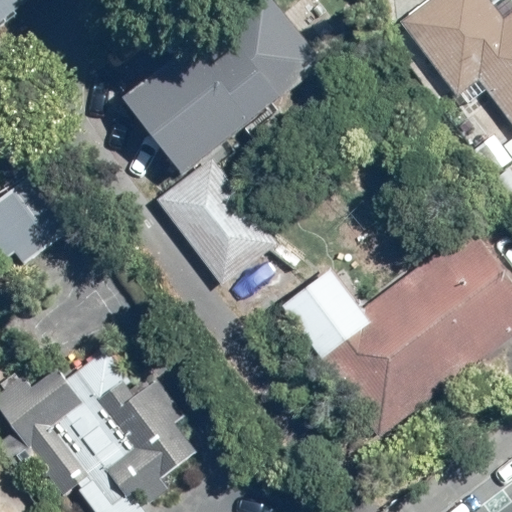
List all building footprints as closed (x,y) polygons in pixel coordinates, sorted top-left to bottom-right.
[(0,0),(0,20),(26,0),(0,0)] [(276,0),(246,0),(116,96),(177,178),(327,69),(276,0)] [(459,98),(462,96),(471,108),(459,117),(511,188),(511,13),(500,22),(483,0),(425,0),(400,19),(459,98)] [(38,164),(0,188),(0,277),(3,281),(81,228),(38,164)] [(282,241),(229,172),(174,214),(227,283),(282,241)] [(281,310),(321,364),(341,349),(394,421),(511,333),(511,277),(476,228),(383,297),(353,256),(281,310)] [(89,511),(149,511),(136,493),(215,438),(125,312),(0,401),(0,407),(12,425),(22,417),(89,511)]
